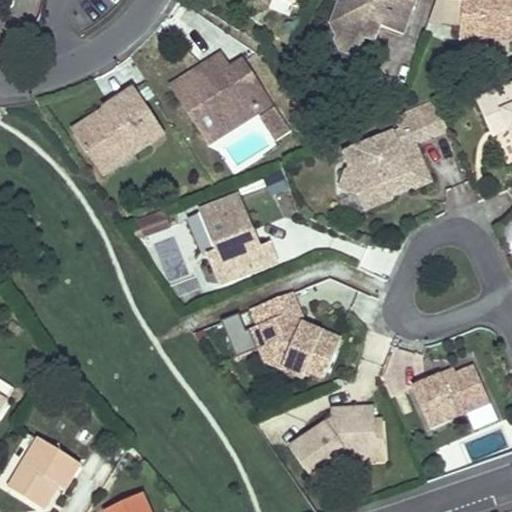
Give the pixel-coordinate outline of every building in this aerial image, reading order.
[(337,0),(339,3),(332,24),(340,39),(335,42),(339,52),(358,58),(365,37),(360,36),(366,19),(381,24),(404,32),(415,0),(337,0)] [(511,0),(461,0),(458,40),(476,42),(477,31),(489,32),(488,39),(511,41),(511,0)] [(434,1),(430,26),(457,29),(460,4),(434,1)] [(381,24),(366,19),(360,36),(365,37),(376,41),(381,24)] [(230,61),(224,53),(172,88),(177,96),(230,61)] [(274,103),(244,59),(233,66),(230,61),(177,96),(203,135),(254,101),(262,112),(274,103)] [(511,86),(482,99),(494,129),(509,122),(511,128),(511,86)] [(170,133),(140,88),(75,131),(97,164),(129,143),(138,155),(170,133)] [(437,99),(420,106),(433,136),(450,129),(437,99)] [(262,112),(254,101),(203,135),(211,146),(262,112)] [(420,106),(402,113),(409,129),(410,128),(416,143),(433,136),(420,106)] [(376,146),(359,153),(365,164),(351,170),(344,188),(359,196),(364,194),(371,211),(392,201),(392,199),(396,188),(407,184),(418,189),(433,183),(416,143),(410,128),(409,129),(378,141),(376,146)] [(246,136),(221,145),(229,168),(254,159),(246,136)] [(138,155),(129,143),(97,164),(105,176),(138,155)] [(396,188),(392,199),(418,189),(407,184),(396,188)] [(243,198),(233,202),(239,217),(249,212),(243,198)] [(257,231),(249,212),(239,217),(233,202),(206,213),(222,253),(211,258),(222,286),(281,262),(274,245),(264,249),(259,237),(253,240),(250,234),(257,231)] [(211,258),(222,253),(206,213),(192,219),(208,259),(211,258)] [(327,379),(343,341),(306,325),(299,328),(294,315),(301,312),(294,295),(255,310),(267,340),(274,356),(288,363),(285,369),(307,378),(309,372),(327,379)] [(306,325),(301,312),(294,315),(299,328),(306,325)] [(241,318),(223,323),(235,360),(253,354),(241,318)] [(274,356),(267,340),(261,343),(269,363),(285,369),(288,363),(274,356)] [(445,378),(415,390),(432,431),(495,406),(480,371),(462,378),(448,384),(445,378)] [(448,384),(462,378),(460,372),(445,378),(448,384)] [(0,425),(12,407),(0,399),(0,425)] [(346,420),(334,421),(293,449),(317,483),(357,455),(380,453),(377,423),(376,411),(345,414),(346,420)] [(358,462),(388,459),(385,422),(377,423),(380,453),(357,455),(358,462)] [(40,442),(9,492),(38,511),(53,488),(59,492),(64,494),(81,470),(40,442)] [(53,488),(38,511),(39,511),(46,511),(59,492),(53,488)] [(152,511),(146,497),(110,511),(152,511)]
